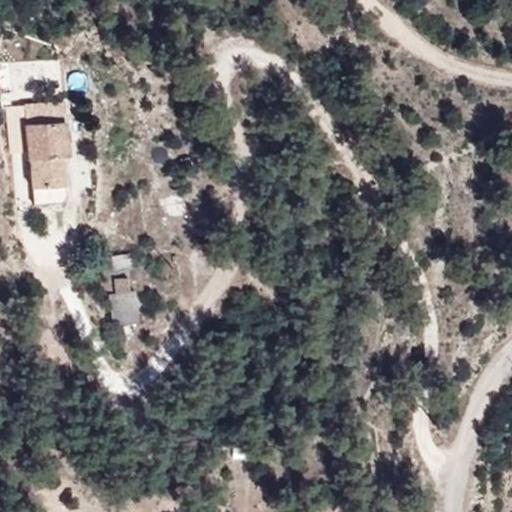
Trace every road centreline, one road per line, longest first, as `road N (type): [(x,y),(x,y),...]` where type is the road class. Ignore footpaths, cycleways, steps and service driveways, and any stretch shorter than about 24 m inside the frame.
road 1 (track): [(459,470),(426,443),(434,341),(419,282),(313,101),(270,59)]
road 2 (unclassified): [(455,511),(470,427),(492,374),(511,350)]
road 3 (track): [(511,77),(430,53),(370,0)]
